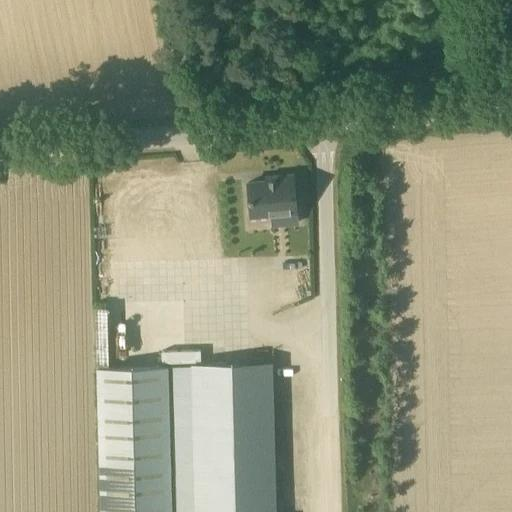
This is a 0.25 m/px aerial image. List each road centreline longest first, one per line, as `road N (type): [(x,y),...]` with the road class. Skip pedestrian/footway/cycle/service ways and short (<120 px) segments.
road 1 (unclassified): [(511,124),(212,131),(0,150)]
road 2 (track): [(328,511),(314,129)]
